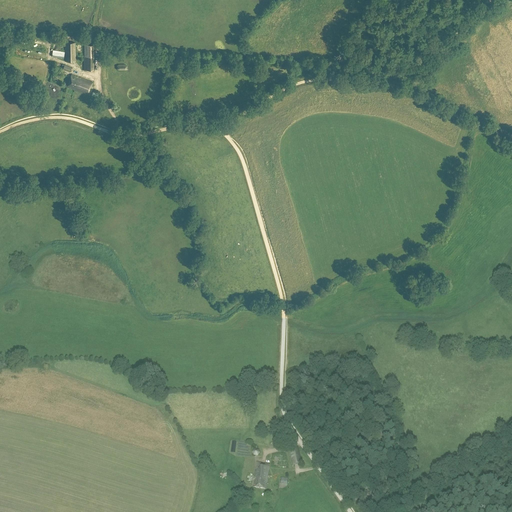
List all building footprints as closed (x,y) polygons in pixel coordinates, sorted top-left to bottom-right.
[(66,61),(75,61),(75,43),(66,43),(66,61)] [(84,70),(94,70),(94,45),(83,45),(84,70)] [(64,59),(65,52),(53,50),(52,57),(64,59)] [(89,95),(93,83),(72,75),(68,87),(89,95)] [(293,466),(301,464),(298,447),(289,449),(293,466)] [(266,489),(269,464),(264,464),(264,467),(261,467),(261,463),(257,463),(253,488),(266,489)]
